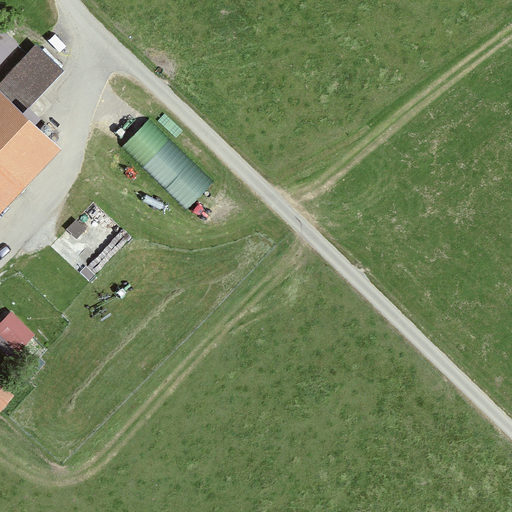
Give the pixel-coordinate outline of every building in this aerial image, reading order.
[(0,26),(0,66),(20,45),(0,26)] [(36,46),(0,85),(0,90),(27,115),(65,71),(36,46)] [(27,115),(0,90),(0,214),(62,147),(27,115)] [(187,203),(213,176),(148,113),(122,140),(187,203)] [(0,316),(0,337),(15,351),(36,327),(10,305),(0,316)] [(0,376),(0,404),(3,406),(16,387),(0,376)]
